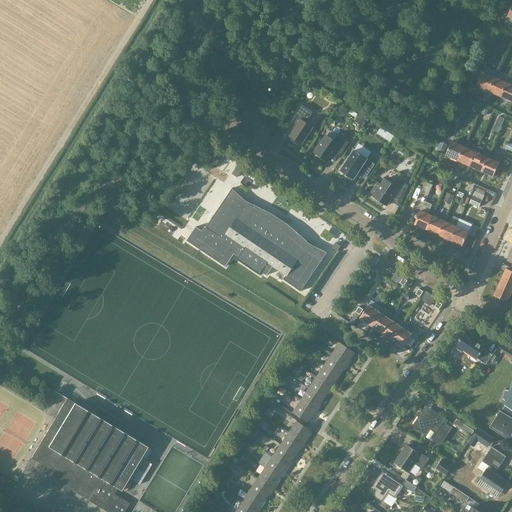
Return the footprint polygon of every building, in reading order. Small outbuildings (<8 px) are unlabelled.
[(489,91),(495,77),(482,72),(476,86),(489,91)] [(501,96),(506,82),(495,77),(489,91),(501,96)] [(511,101),(511,84),(506,82),(501,96),(511,101)] [(294,85),(291,94),(299,98),(303,89),(294,85)] [(302,105),(291,121),(297,125),(290,136),(292,138),(291,139),(297,143),(299,142),(301,144),(312,127),(306,122),(313,112),(302,105)] [(345,109),(343,113),(351,118),(354,114),(345,109)] [(351,123),(356,127),(361,119),(356,115),(351,123)] [(487,139),(493,141),(502,121),(496,119),(487,139)] [(503,128),(511,132),(511,129),(511,122),(506,121),(503,128)] [(342,152),(348,142),(337,135),(334,140),(326,135),(315,153),(327,161),(335,148),(342,152)] [(458,160),(464,147),(451,141),(445,155),(458,160)] [(470,166),(476,152),(464,147),(458,160),(470,166)] [(354,150),(341,170),(347,174),(346,176),(351,179),(352,178),(353,179),(358,172),(366,177),(374,164),(367,159),(354,150)] [(481,171),(488,157),(476,152),(470,166),(481,171)] [(488,157),(481,171),(494,176),(500,162),(488,157)] [(244,167),(239,164),(232,174),(237,177),(244,167)] [(401,202),(408,185),(397,178),(393,185),(385,179),(381,185),(378,183),(371,192),(374,195),(373,196),(387,205),(393,196),(401,202)] [(421,193),(427,196),(433,185),(426,181),(421,193)] [(283,279),(301,291),(327,252),(312,245),(308,242),(286,223),(274,215),(248,202),(244,200),(232,189),(203,232),(196,227),(187,240),(225,266),(234,254),(239,257),(237,259),(236,258),(236,259),(260,275),(261,274),(260,274),(261,272),(266,275),(273,266),(286,275),(283,279)] [(449,207),(453,198),(445,195),(442,204),(449,207)] [(481,201),(471,197),(469,203),(478,207),(481,201)] [(427,214),(432,204),(424,201),(414,224),(427,230),(433,216),(427,214)] [(450,240),(456,226),(459,221),(447,215),(444,221),(438,235),(450,240)] [(438,235),(444,221),(433,216),(427,230),(438,235)] [(456,226),(450,240),(463,245),(469,232),(456,226)] [(337,251),(340,246),(335,243),(332,248),(337,251)] [(499,298),(507,301),(511,289),(511,271),(506,268),(494,295),(499,298)] [(361,282),(367,286),(373,277),(367,274),(361,282)] [(368,305),(360,317),(371,325),(379,312),(368,305)] [(379,312),(371,325),(382,332),(390,319),(379,312)] [(390,319),(382,332),(392,339),(401,326),(390,319)] [(401,326),(392,339),(404,347),(412,334),(401,326)] [(478,342),(477,343),(463,334),(459,339),(458,338),(454,343),(456,344),(454,347),(461,352),(463,349),(486,365),(492,355),(483,349),(484,348),(481,346),(482,345),(478,342)] [(332,354),(348,365),(351,360),(350,359),(355,353),(340,342),(332,354)] [(344,370),(348,365),(332,354),(324,366),(339,376),(343,370),(344,370)] [(335,382),(339,376),(324,366),(316,377),(332,388),(336,383),(335,382)] [(329,393),(332,388),(316,377),(309,388),(324,398),(328,392),(329,393)] [(500,411),(489,428),(510,441),(511,440),(510,440),(511,438),(511,382),(509,390),(505,389),(502,397),(506,400),(504,404),(506,405),(502,412),(501,411),(500,411)] [(319,405),(324,398),(309,388),(301,400),(317,411),(321,406),(319,405)] [(117,429),(122,421),(97,406),(92,414),(75,403),(55,391),(55,392),(66,399),(47,431),(31,458),(44,466),(41,472),(64,486),(62,489),(68,493),(70,490),(92,503),(95,499),(104,504),(106,501),(108,502),(103,510),(106,511),(124,511),(129,504),(117,496),(113,494),(117,488),(121,491),(147,447),(117,429)] [(314,416),(317,411),(301,400),(293,412),(308,422),(312,415),(314,416)] [(446,421),(431,410),(426,407),(424,411),(414,426),(432,438),(440,443),(451,429),(444,424),(446,421)] [(30,422),(10,411),(0,428),(0,444),(13,452),(30,422)] [(464,419),(462,423),(456,419),(453,424),(470,436),(474,431),(471,429),(473,425),(464,419)] [(289,433),(305,444),(308,439),(307,438),(312,431),(297,421),(289,433)] [(301,449),(305,444),(289,433),(281,445),(296,455),(300,449),(301,449)] [(424,456),(425,455),(428,451),(418,445),(415,449),(407,444),(395,463),(408,471),(414,462),(422,468),(428,458),(424,456)] [(292,461),(296,455),(281,445),(273,456),(289,467),(293,462),(292,461)] [(502,492),(509,482),(494,473),(496,470),(497,471),(507,457),(492,447),(482,461),(489,466),(481,478),(502,492)] [(286,472),(289,467),(273,456),(265,468),(280,478),(285,472),(286,472)] [(442,460),(436,468),(446,475),(452,466),(442,460)] [(276,484),(280,478),(265,468),(257,479),(274,490),(277,485),(276,484)] [(401,487),(387,477),(382,473),(369,492),(382,501),(387,493),(394,498),(401,487)] [(270,495),(274,490),(257,479),(250,491),(265,501),(269,495),(270,495)] [(413,492),(417,487),(406,480),(403,486),(413,492)] [(449,495),(453,489),(443,483),(439,489),(449,495)] [(466,503),(470,498),(454,487),(451,493),(466,503)] [(260,507),(265,501),(250,491),(242,502),(256,511),(258,511),(262,508),(260,507)] [(256,511),(242,502),(235,511),(256,511)]
